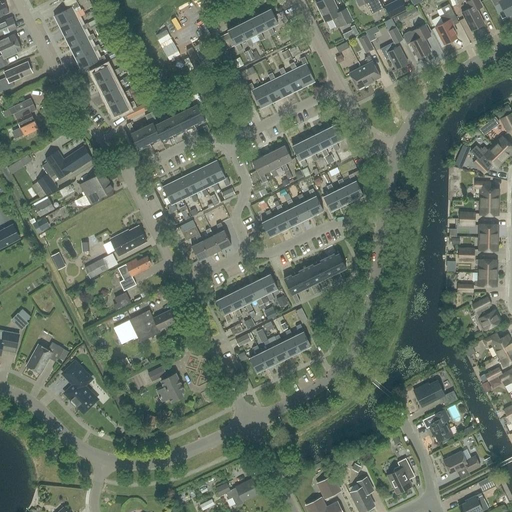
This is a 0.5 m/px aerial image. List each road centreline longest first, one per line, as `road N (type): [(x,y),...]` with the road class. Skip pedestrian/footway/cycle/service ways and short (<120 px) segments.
road 1 (residential): [(248,421),(295,400),(347,359),(363,328),(383,224)]
road 2 (residential): [(132,172),(119,141),(57,74),(19,0)]
road 3 (residential): [(398,146),(423,99),(511,43)]
road 4 (residential): [(248,421),(180,285)]
road 5 (residential): [(248,421),(172,459),(105,460)]
road 6 (residential): [(248,251),(283,248),(337,222),(383,224)]
road 7 (residential): [(105,460),(0,390)]
road 8 (residential): [(180,285),(132,172)]
road 9 (residential): [(229,139),(338,88)]
